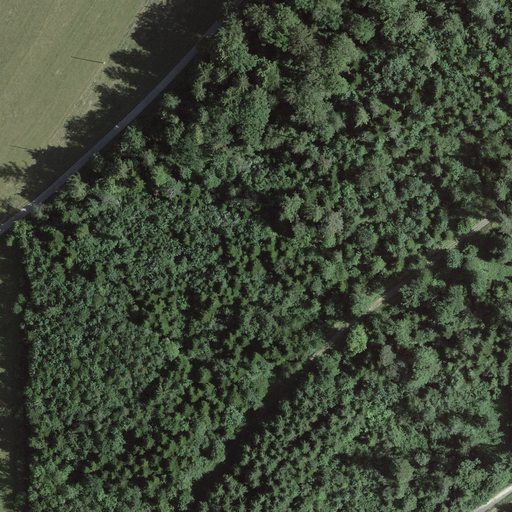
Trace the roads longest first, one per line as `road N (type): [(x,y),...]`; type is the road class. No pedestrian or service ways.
road 1 (track): [(511,198),(291,379),(185,511)]
road 2 (track): [(235,0),(114,126),(0,227)]
